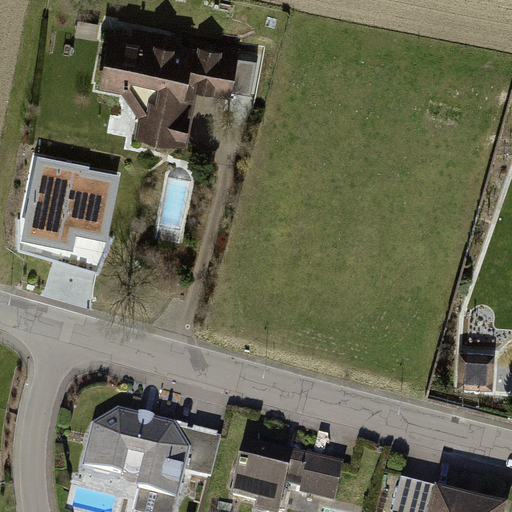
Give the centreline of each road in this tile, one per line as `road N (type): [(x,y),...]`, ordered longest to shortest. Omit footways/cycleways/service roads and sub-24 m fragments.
road 1 (residential): [(63,325),(511,448)]
road 2 (residential): [(40,511),(37,420),(63,325)]
